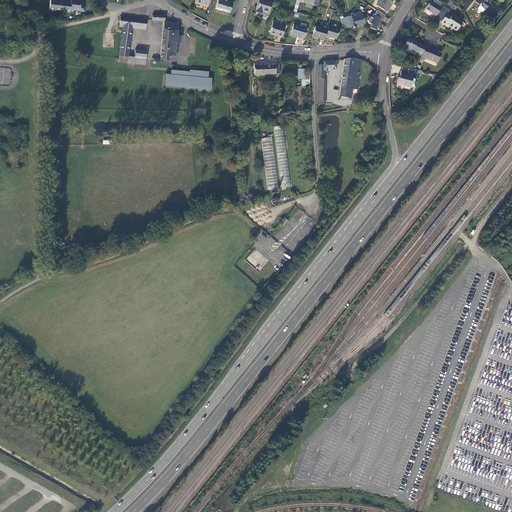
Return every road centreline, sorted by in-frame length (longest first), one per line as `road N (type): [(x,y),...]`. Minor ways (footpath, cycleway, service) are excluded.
road 1 (track): [(237,508),(280,484),(412,488),(496,264),(472,267),(362,390)]
road 2 (trunk): [(132,511),(511,47)]
road 3 (trunk): [(375,199),(115,511)]
road 4 (track): [(511,192),(349,377)]
road 5 (trunk): [(511,26),(375,199)]
road 6 (unknown): [(426,323),(368,489)]
road 7 (track): [(362,390),(237,508)]
road 8 (residential): [(313,54),(317,199),(304,217)]
road 9 (unknown): [(389,363),(348,486)]
